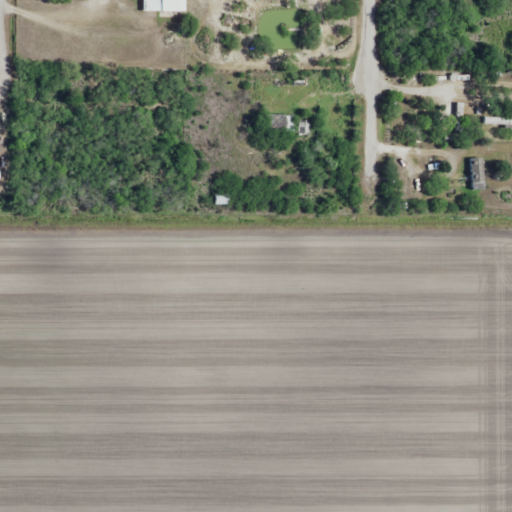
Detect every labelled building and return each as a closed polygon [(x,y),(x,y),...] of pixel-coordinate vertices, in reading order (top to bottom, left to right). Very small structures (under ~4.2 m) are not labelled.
[(185,13),(185,0),(143,0),(143,13),(185,13)] [(294,116),(269,116),(269,134),(294,134),(294,116)] [(307,116),(300,116),(299,136),(307,137),(307,116)] [(408,159),(408,197),(416,197),(416,159),(408,159)] [(472,159),(472,190),(483,190),(483,159),(472,159)] [(395,198),(404,198),(404,168),(395,168),(395,198)] [(227,205),(227,196),(217,196),(217,205),(227,205)]
